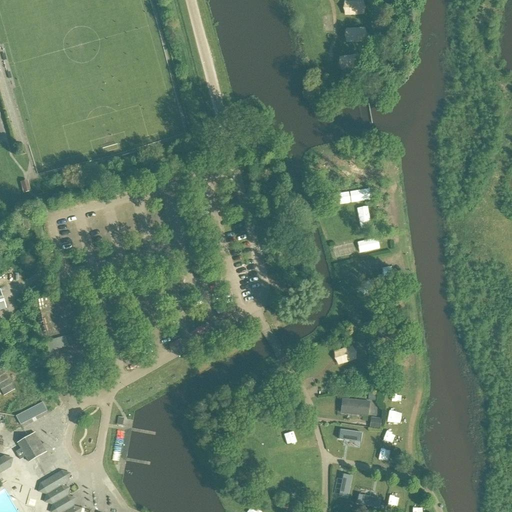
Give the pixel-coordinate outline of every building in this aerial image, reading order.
[(366,0),(348,0),(346,0),(347,14),(367,14),(366,0)] [(369,26),(348,27),(349,42),(369,41),(369,26)] [(363,54),(343,55),(343,69),(364,68),(363,54)] [(353,201),(373,197),(371,186),(351,191),(353,201)] [(360,207),(363,226),(373,225),(371,205),(360,207)] [(21,220),(24,232),(31,229),(28,218),(21,220)] [(53,351),(68,347),(65,337),(46,342),(50,356),(54,355),(53,351)] [(341,365),(362,358),(357,344),(336,351),(341,365)] [(4,367),(0,369),(0,385),(5,395),(17,388),(4,367)] [(385,403),(411,412),(414,403),(388,394),(385,403)] [(367,417),(368,403),(342,400),(341,415),(367,417)] [(16,417),(21,425),(47,412),(43,403),(16,417)] [(380,429),(381,421),(371,420),(370,428),(380,429)] [(382,426),(379,453),(390,454),(393,428),(382,426)] [(340,431),(339,430),(338,440),(347,441),(359,443),(360,443),(361,434),(360,434),(349,432),(340,431)] [(15,453),(20,460),(25,457),(28,464),(41,456),(29,437),(17,444),(20,450),(15,453)] [(0,472),(11,466),(13,457),(5,454),(0,456),(0,472)] [(37,493),(38,493),(46,495),(44,503),(52,506),(50,511),(80,511),(82,509),(74,507),(76,498),(68,496),(70,488),(61,486),(67,483),(68,475),(60,473),(39,485),(37,493)] [(347,498),(352,477),(343,475),(338,497),(347,498)] [(401,510),(404,489),(394,487),(391,509),(401,510)] [(356,505),(378,509),(380,500),(358,496),(356,505)]
